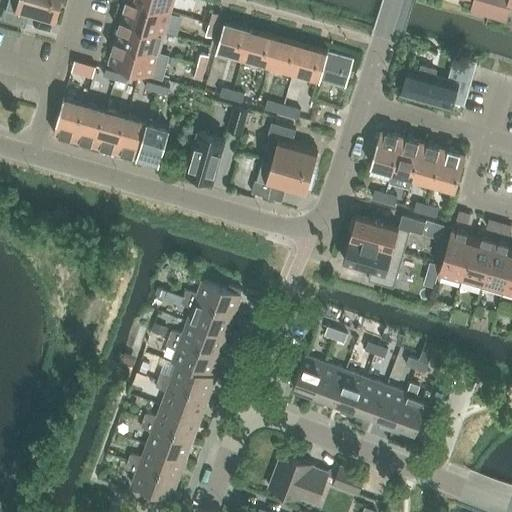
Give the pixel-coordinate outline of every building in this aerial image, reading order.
[(54,22),(59,0),(8,0),(6,8),(4,8),(1,20),(25,27),(29,15),(54,22)] [(171,12),(130,0),(126,0),(121,20),(165,32),(171,12)] [(130,0),(171,12),(174,0),(130,0)] [(489,14),(492,0),(474,0),(472,9),(489,14)] [(511,0),(492,0),(489,14),(506,19),(511,2),(511,1),(511,0)] [(209,23),(217,25),(220,14),(212,11),(209,23)] [(115,40),(159,53),(165,32),(121,20),(115,40)] [(242,56),(250,29),(224,21),(216,49),(242,56)] [(217,25),(209,23),(206,34),(214,36),(217,25)] [(250,29),(242,56),(268,64),(276,36),(250,29)] [(276,36),(268,64),(294,71),(302,44),(276,36)] [(159,53),(115,40),(108,62),(162,78),(168,56),(159,53)] [(302,44),(294,71),(320,79),(328,51),(302,44)] [(328,51),(320,79),(346,86),(354,59),(328,51)] [(197,64),(205,66),(208,55),(201,53),(197,64)] [(455,56),(452,68),(473,74),(477,62),(455,56)] [(75,59),(73,66),(84,69),(86,62),(75,59)] [(205,66),(197,64),(194,76),(202,78),(205,66)] [(434,75),(436,69),(421,65),(420,71),(408,67),(401,94),(451,108),(458,81),(434,75)] [(115,78),(117,71),(106,68),(104,75),(115,78)] [(117,71),(115,78),(126,82),(128,74),(117,71)] [(156,90),(158,83),(147,80),(145,87),(156,90)] [(158,83),(156,90),(168,93),(170,86),(158,83)] [(231,97),(233,90),(222,87),(220,94),(231,97)] [(283,104),(289,106),(296,108),(300,92),(288,89),(283,104)] [(233,90),(231,97),(242,100),(244,93),(233,90)] [(73,138),(83,102),(64,97),(53,133),(73,138)] [(276,110),(278,103),(267,99),(265,107),(276,110)] [(94,144),(104,108),(83,102),(73,138),(94,144)] [(287,113),(289,106),(278,103),(276,110),(287,113)] [(241,132),(247,110),(235,106),(228,128),(241,132)] [(289,106),(287,113),(298,116),(300,109),(289,106)] [(115,150),(125,114),(104,108),(94,144),(115,150)] [(136,156),(147,120),(125,114),(115,150),(136,156)] [(147,120),(136,156),(159,163),(169,127),(147,120)] [(264,157),(311,171),(317,148),(291,141),(295,128),(272,122),(268,134),(270,134),(264,157)] [(213,179),(225,137),(199,129),(187,171),(213,179)] [(390,170),(400,134),(381,129),(371,165),(390,170)] [(411,176),(421,140),(400,134),(390,170),(411,176)] [(432,182),(442,146),(421,140),(411,176),(432,182)] [(442,146),(432,182),(455,189),(465,153),(442,146)] [(305,192),(311,171),(264,157),(257,178),(256,178),(252,191),(276,198),(280,185),(305,192)] [(383,200),(386,193),(374,190),(372,197),(383,200)] [(386,193),(383,200),(395,203),(397,196),(386,193)] [(425,212),(427,205),(416,201),(414,209),(425,212)] [(427,205),(425,212),(436,215),(438,208),(427,205)] [(470,213),(459,210),(456,218),(468,221),(470,213)] [(350,236),(404,252),(410,229),(423,233),(426,221),(402,214),(399,226),(356,214),(355,219),(352,218),(348,230),(351,231),(350,236)] [(498,230),(500,222),(489,219),(487,227),(498,230)] [(500,222),(498,230),(509,233),(511,225),(500,222)] [(461,280),(474,233),(453,227),(440,274),(461,280)] [(474,233),(461,280),(481,286),(495,239),(474,233)] [(404,252),(350,236),(343,259),(371,267),(368,279),(394,286),(404,252)] [(502,292),(511,257),(511,243),(495,239),(481,286),(502,292)] [(511,257),(502,292),(511,294),(511,257)] [(430,261),(427,273),(437,276),(440,264),(430,261)] [(184,295),(233,314),(243,289),(229,283),(227,288),(203,279),(198,292),(186,289),(184,295)] [(156,286),(154,292),(163,296),(166,289),(156,286)] [(250,288),(247,297),(256,300),(259,292),(250,288)] [(226,334),(233,314),(184,295),(181,302),(192,309),(188,320),(226,334)] [(453,308),(451,317),(460,320),(463,311),(453,308)] [(218,355),(226,334),(188,320),(183,332),(171,330),(169,336),(218,355)] [(153,322),(150,329),(164,334),(167,327),(154,322),(153,322)] [(335,337),(338,328),(328,325),(325,334),(335,337)] [(338,328),(335,337),(344,341),(348,332),(338,328)] [(211,375),(211,374),(218,355),(169,336),(166,343),(177,349),(173,361),(177,363),(177,362),(211,375)] [(375,352),(378,343),(366,339),(363,348),(375,352)] [(378,343),(375,352),(385,356),(388,347),(378,343)] [(420,354),(419,358),(428,362),(430,358),(431,354),(422,350),(421,352),(420,354)] [(314,394),(326,361),(305,353),(293,386),(313,394),(314,394)] [(409,355),(406,364),(415,367),(419,358),(409,355)] [(419,358),(415,367),(425,371),(429,362),(428,362),(419,358)] [(143,361),(140,370),(146,372),(149,363),(143,361)] [(334,402),(346,369),(326,361),(314,394),(313,394),(311,400),(323,404),(327,399),(334,402)] [(160,372),(158,378),(208,396),(215,376),(211,374),(211,375),(177,362),(177,363),(173,374),(160,372)] [(354,410),(366,376),(346,369),(334,402),(340,404),(340,410),(352,415),(354,410)] [(144,383),(146,376),(138,373),(136,380),(144,383)] [(374,417),(386,384),(366,376),(354,410),(374,417)] [(158,378),(157,381),(156,384),(167,391),(162,403),(200,417),(208,396),(158,378)] [(415,432),(422,414),(427,399),(417,395),(420,386),(410,382),(407,391),(392,430),(404,434),(408,429),(415,432)] [(392,430),(407,391),(386,384),(374,417),(381,419),(380,425),(392,430)] [(133,385),(131,392),(140,396),(143,388),(133,385)] [(193,437),(200,417),(162,403),(158,415),(145,412),(143,418),(193,437)] [(185,457),(193,437),(143,418),(141,425),(152,431),(147,443),(185,457)] [(178,478),(185,457),(147,443),(143,455),(130,453),(128,459),(178,478)] [(318,497),(328,471),(313,465),(313,464),(281,452),(269,485),(300,497),(303,491),(318,497)] [(168,503),(178,478),(128,459),(126,465),(137,472),(132,484),(156,493),(154,498),(168,503)] [(357,493),(365,474),(340,465),(333,485),(357,493)]
